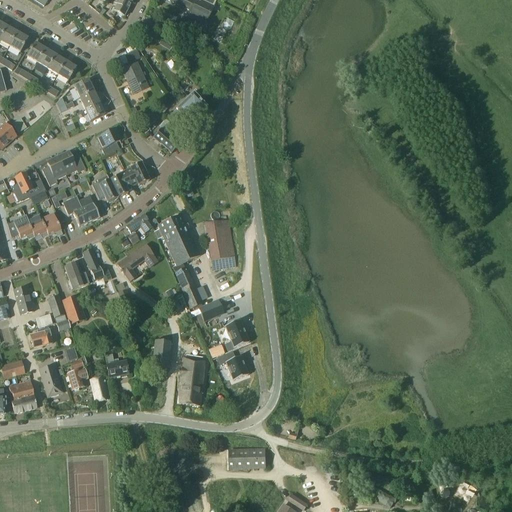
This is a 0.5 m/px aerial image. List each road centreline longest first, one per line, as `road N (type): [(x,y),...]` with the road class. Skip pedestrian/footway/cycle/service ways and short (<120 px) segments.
road 1 (tertiary): [(0,429),(132,417),(235,428),(268,409),(278,371),(247,135),(248,62)]
road 2 (track): [(287,444),(407,462),(511,448)]
road 3 (residential): [(2,274),(123,219),(171,174)]
road 4 (residential): [(40,408),(2,274)]
road 5 (residential): [(124,117),(0,175)]
road 6 (residential): [(171,174),(248,62)]
